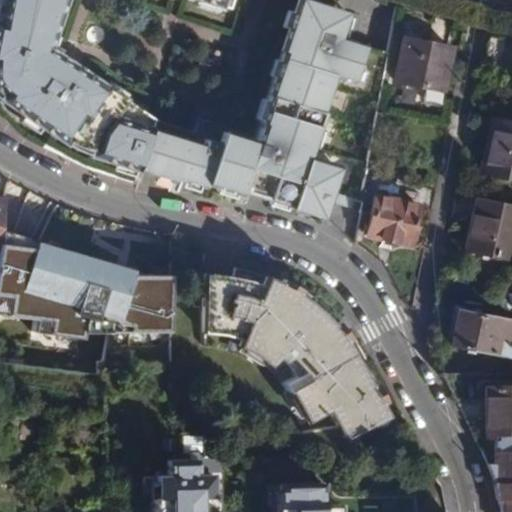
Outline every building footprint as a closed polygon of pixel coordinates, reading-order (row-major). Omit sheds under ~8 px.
[(205,105),(164,91),(153,124),(60,61),(50,54),(67,0),(205,0),(228,7),(229,0),(0,0),(0,92),(2,94),(4,97),(1,102),(66,147),(69,142),(93,152),(92,158),(124,168),(125,165),(140,169),(174,180),(175,176),(205,185),(206,182),(240,193),(242,188),(255,193),(257,187),(272,191),(270,195),(284,199),(283,201),(290,203),(288,208),(320,216),(335,165),(305,156),(331,74),(350,80),(361,44),(352,42),(350,47),(336,41),(337,37),(327,35),(331,22),(325,17),(311,15),(313,10),(295,6),(278,66),(260,126),(262,127),(258,138),(230,129),(200,119),(205,105)] [(511,38),(487,34),(481,59),(511,63),(511,38)] [(451,48),(402,39),(393,82),(422,88),(420,99),(422,103),(436,106),(440,103),(442,92),(451,48)] [(511,125),(488,120),(479,173),(511,179),(511,125)] [(416,206),(372,196),(364,236),(409,245),(416,206)] [(511,251),(511,206),(473,199),(464,251),(510,260),(511,251)] [(311,303),(294,292),(278,283),(248,272),(232,269),(230,277),(203,274),(202,333),(223,334),(240,339),(238,348),(257,359),(268,369),(281,355),(295,373),(280,383),(286,390),(289,389),(307,421),(319,414),(326,409),(344,440),(388,415),(380,402),(371,386),(344,341),(337,333),(330,324),(311,303)] [(72,364),(168,361),(167,303),(122,302),(26,272),(0,270),(0,356),(23,357),(23,367),(73,372),(72,364)] [(511,325),(511,320),(452,311),(446,347),(511,358),(511,345),(508,345),(511,325)] [(511,384),(483,385),(483,436),(511,436),(511,384)] [(180,452),(199,453),(200,436),(180,435),(180,452)] [(491,463),(485,463),(492,482),(495,499),(511,498),(511,450),(491,451),(491,463)] [(150,511),(338,511),(338,505),(318,505),(318,485),(273,487),(273,511),(216,511),(217,476),(194,475),(194,461),(164,461),(164,477),(151,477),(150,511)]
